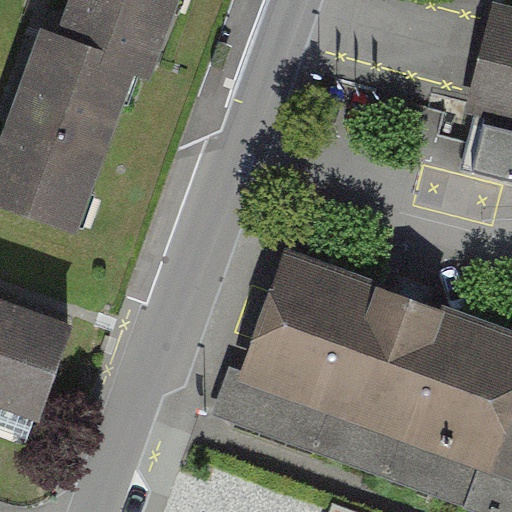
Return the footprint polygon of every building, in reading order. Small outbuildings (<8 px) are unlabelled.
[(76,0),(62,42),(174,80),(201,0),(76,0)] [(511,4),(493,0),(491,0),(465,110),(472,112),(458,168),(511,181),(511,4)] [(0,208),(91,237),(144,70),(29,34),(0,124),(0,208)] [(511,511),(511,329),(281,250),(221,422),(482,511),(511,511)] [(0,441),(25,451),(72,334),(0,305),(0,441)]
